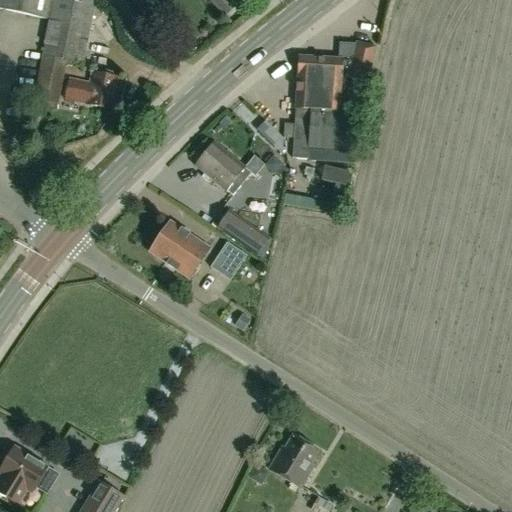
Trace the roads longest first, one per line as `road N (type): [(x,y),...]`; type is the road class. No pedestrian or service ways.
road 1 (unclassified): [(488,511),(58,237)]
road 2 (secondary): [(58,237),(196,100),(317,0)]
